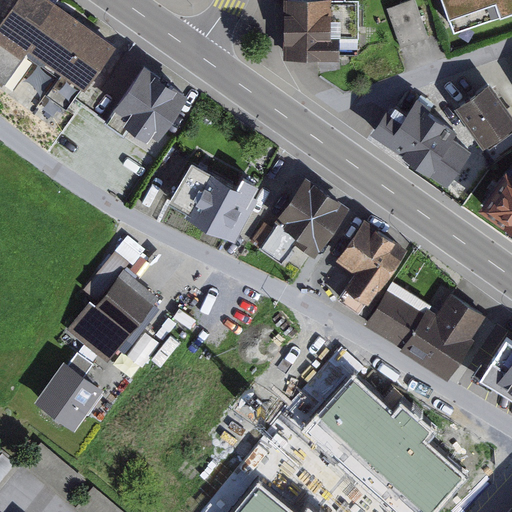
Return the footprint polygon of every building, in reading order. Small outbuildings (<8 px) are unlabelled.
[(122,41),(61,0),(17,0),(0,26),(0,77),(8,83),(31,49),(65,72),(50,93),(75,110),(122,41)] [(365,0),(291,0),(293,60),(351,59),(350,45),(366,45),(365,0)] [(421,0),(417,0),(393,8),(406,48),(434,38),(421,0)] [(511,10),(511,0),(455,0),(465,27),(511,10)] [(166,133),(195,88),(147,58),(118,103),(166,133)] [(511,131),(511,101),(496,79),(462,102),(492,145),(511,131)] [(468,126),(424,95),(411,112),(401,105),(382,130),(456,183),(481,147),(462,134),(468,126)] [(245,183),(201,156),(176,197),(238,234),(270,180),(253,170),(245,183)] [(511,164),(485,207),(511,224),(511,164)] [(356,204),(314,176),(286,219),(328,247),(356,204)] [(346,257),(366,270),(352,290),(374,305),(415,245),(373,217),(346,257)] [(167,300),(126,263),(72,324),(114,360),(167,300)] [(437,315),(394,287),(372,321),(453,373),(495,309),(457,285),(437,315)] [(73,355),(41,399),(82,429),(114,385),(73,355)] [(511,367),(497,387),(511,398),(511,397),(511,367)] [(47,445),(31,464),(75,501),(91,481),(47,445)] [(126,511),(98,488),(82,507),(87,511),(126,511)]
